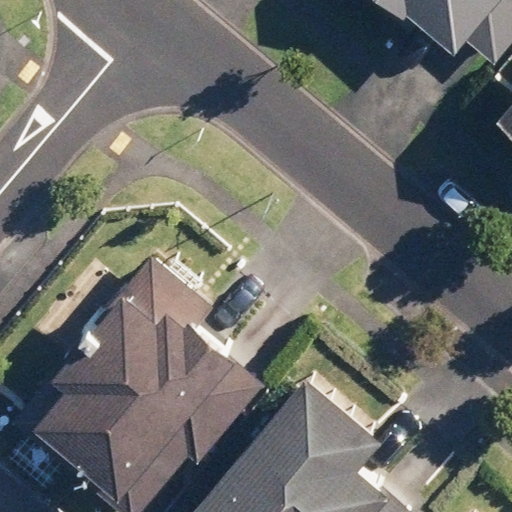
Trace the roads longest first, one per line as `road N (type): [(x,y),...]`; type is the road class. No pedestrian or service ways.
road 1 (residential): [(156,21),(511,316)]
road 2 (residential): [(156,21),(112,60),(0,195)]
